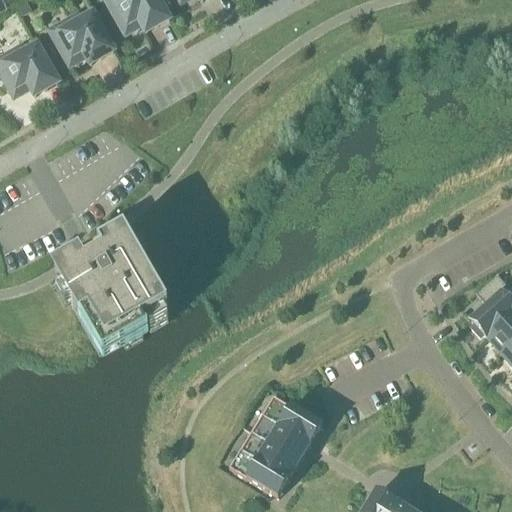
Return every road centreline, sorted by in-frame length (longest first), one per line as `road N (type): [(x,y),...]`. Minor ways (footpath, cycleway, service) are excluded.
road 1 (residential): [(511,216),(398,280),(443,378),(511,463)]
road 2 (residential): [(0,167),(298,0)]
